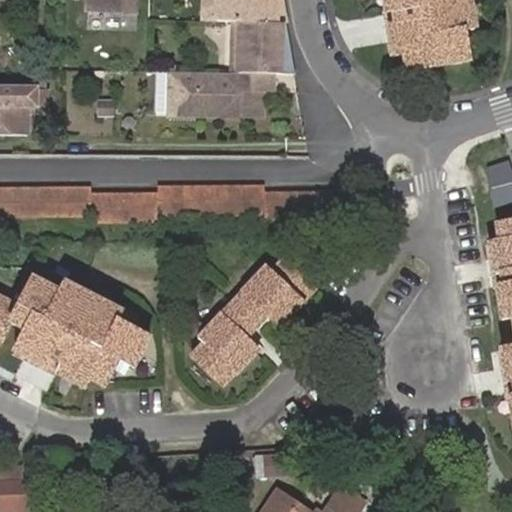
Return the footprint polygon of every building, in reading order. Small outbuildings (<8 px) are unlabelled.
[(84,0),(84,11),(137,13),(137,0),(84,0)] [(281,0),(213,0),(213,22),(223,22),(236,22),(285,23),(281,0)] [(387,0),(388,3),(394,3),(397,19),(391,20),(394,35),(406,33),(408,44),(405,44),(408,61),(410,60),(411,63),(414,77),(446,72),(445,66),(457,63),(458,69),(475,67),(470,40),(478,39),(474,17),(467,18),(466,7),(464,0),(387,0)] [(394,3),(388,3),(391,20),(397,19),(394,3)] [(472,5),(466,7),(467,18),(474,17),(472,5)] [(236,22),(223,22),(222,74),(229,74),(229,57),(236,57),(236,22)] [(229,57),(229,74),(259,74),(274,74),(291,75),(291,59),(285,23),(236,22),(236,57),(229,57)] [(406,33),(394,35),(399,63),(408,61),(405,44),(408,44),(406,33)] [(446,72),(458,69),(457,63),(445,66),(446,72)] [(258,91),(259,74),(229,74),(222,74),(156,72),(156,112),(168,113),(168,116),(205,117),(210,111),(216,111),(216,117),(263,118),(263,91),(258,91)] [(274,74),(259,74),(258,91),(263,91),(273,91),(274,74)] [(44,91),(0,90),(0,136),(24,137),(25,116),(25,108),(30,108),(43,108),(44,91)] [(486,165),(498,203),(511,198),(511,156),(511,157),(486,165)] [(86,222),(150,220),(150,213),(257,211),(257,220),(323,219),(322,198),(322,189),(257,190),(256,184),(150,184),(150,190),(86,192),(86,185),(0,186),(0,213),(86,213),(86,222)] [(511,357),(511,358),(510,358),(511,370),(511,387),(507,388),(509,403),(511,402),(511,421),(511,428),(511,232),(490,235),(493,254),(501,253),(504,268),(506,268),(508,281),(497,282),(500,299),(508,298),(510,314),(502,315),(504,329),(511,327),(511,357)] [(493,254),(497,282),(508,281),(506,268),(504,268),(501,253),(493,254)] [(263,320),(280,335),(303,310),(301,309),(313,295),(285,268),(272,282),(271,283),(266,277),(244,300),(249,306),(227,327),(222,322),(200,345),(206,350),(193,363),(221,389),(234,377),(235,377),(237,380),(259,355),(243,340),(263,320)] [(0,343),(10,322),(28,331),(16,352),(43,367),(48,357),(65,366),(59,375),(84,388),(91,379),(105,387),(119,359),(135,367),(148,340),(112,321),(117,311),(66,285),(61,295),(34,281),(20,309),(0,299),(0,343)] [(500,299),(502,315),(510,314),(508,298),(500,299)] [(511,370),(510,358),(503,359),(507,388),(511,387),(511,370)] [(297,477),(296,451),(234,454),(235,481),(297,477)] [(132,488),(132,464),(81,466),(83,509),(95,508),(93,483),(103,482),(104,490),(132,488)] [(19,471),(0,471),(0,488),(19,488),(19,471)] [(323,511),(314,511),(278,489),(262,511),(347,511),(331,501),(323,511)]
